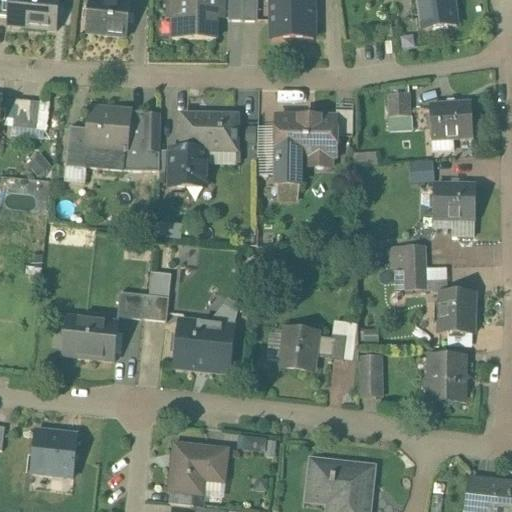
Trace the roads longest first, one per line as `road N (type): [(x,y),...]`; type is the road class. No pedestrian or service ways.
road 1 (residential): [(507,59),(376,77),(87,78),(0,70)]
road 2 (residential): [(507,59),(508,448)]
road 3 (residential): [(144,404),(434,436)]
road 4 (residential): [(0,386),(144,404)]
